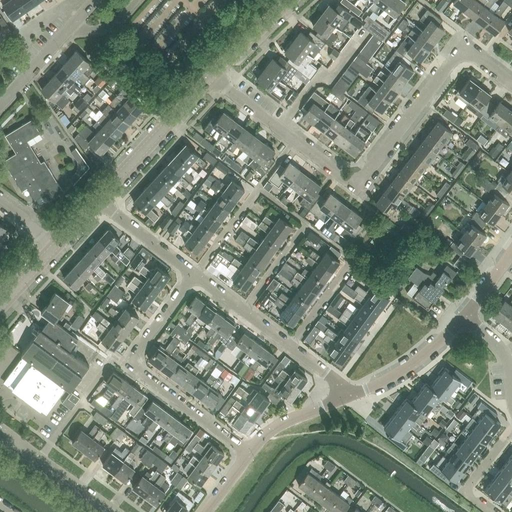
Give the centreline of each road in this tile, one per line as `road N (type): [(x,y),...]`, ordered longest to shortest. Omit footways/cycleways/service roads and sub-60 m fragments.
road 1 (residential): [(511,85),(458,54),(355,186),(293,139)]
road 2 (residential): [(246,452),(135,367),(193,274)]
road 3 (tertiary): [(98,199),(212,75)]
road 4 (residential): [(290,346),(353,260),(304,223)]
road 5 (residential): [(347,396),(399,373),(464,315)]
road 6 (residential): [(0,104),(95,0)]
road 7 (tertiary): [(110,511),(0,431)]
road 8 (residential): [(193,274),(98,199)]
